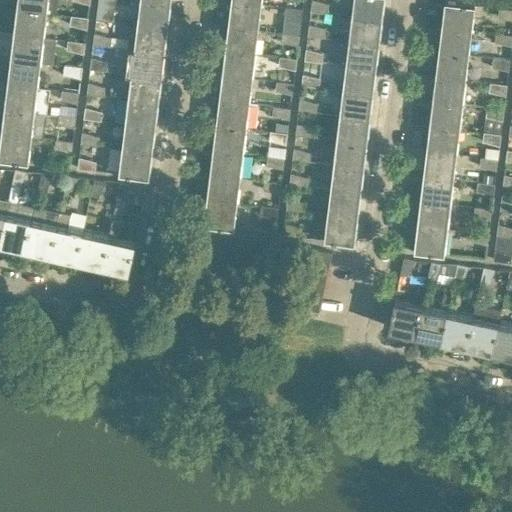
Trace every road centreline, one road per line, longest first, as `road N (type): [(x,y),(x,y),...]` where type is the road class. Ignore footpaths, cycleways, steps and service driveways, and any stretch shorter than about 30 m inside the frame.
road 1 (residential): [(407,0),(359,351),(365,361),(511,391)]
road 2 (residential): [(149,264),(190,0)]
road 3 (unclassified): [(0,276),(115,301),(138,289),(149,264)]
